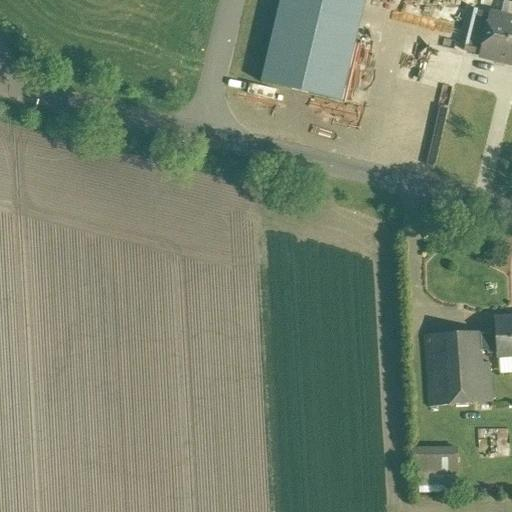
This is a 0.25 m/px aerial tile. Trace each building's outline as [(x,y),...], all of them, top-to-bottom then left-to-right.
[(337,103),(362,0),(278,0),(258,83),(337,103)] [(511,15),(492,10),(481,52),(511,60),(511,15)] [(511,317),(497,319),(501,357),(511,356),(511,317)] [(489,330),(425,336),(431,399),(495,393),(489,330)] [(416,447),(417,475),(461,472),(460,445),(416,447)]
